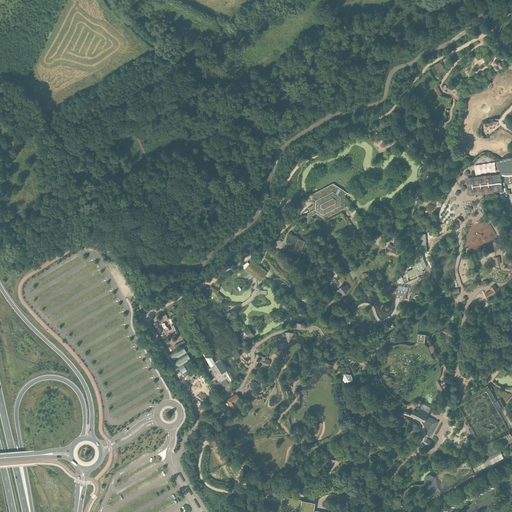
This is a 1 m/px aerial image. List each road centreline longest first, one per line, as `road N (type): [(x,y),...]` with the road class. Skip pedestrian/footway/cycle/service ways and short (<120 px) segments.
road 1 (trunk): [(31,511),(16,421),(22,392),(45,377),(70,383),(83,406),(82,438)]
road 2 (trunk): [(91,438),(84,384),(0,286)]
road 3 (track): [(128,116),(126,99),(176,64),(106,0)]
